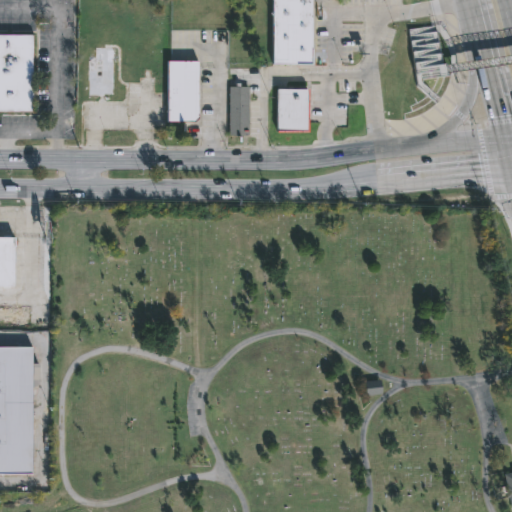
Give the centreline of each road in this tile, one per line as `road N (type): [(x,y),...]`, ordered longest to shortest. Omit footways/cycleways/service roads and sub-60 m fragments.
road 1 (secondary): [(505,139),(295,159),(0,161)]
road 2 (secondary): [(0,188),(350,185)]
road 3 (primary): [(483,49),(457,119),(443,135),(407,147)]
road 4 (secondary): [(378,182),(511,173)]
